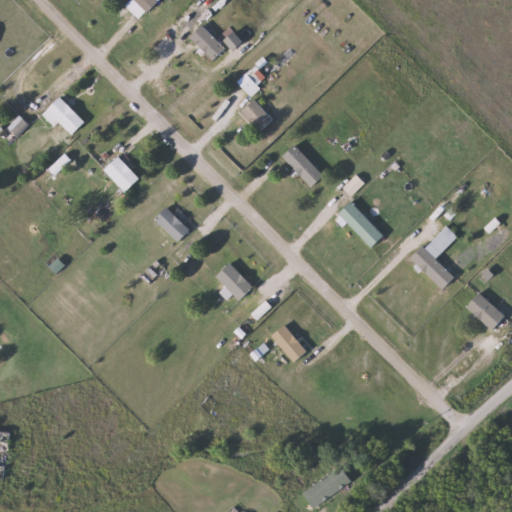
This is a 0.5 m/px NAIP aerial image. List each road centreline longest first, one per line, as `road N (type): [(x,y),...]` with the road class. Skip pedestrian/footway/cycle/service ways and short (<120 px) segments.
road 1 (residential): [(39,0),(461,426)]
road 2 (residential): [(374,511),(511,375)]
